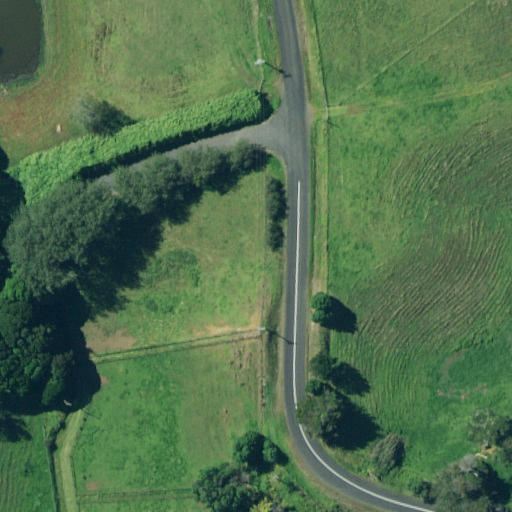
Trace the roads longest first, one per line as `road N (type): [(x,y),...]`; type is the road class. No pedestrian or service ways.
road 1 (unclassified): [(441,511),(348,485),(300,430),(284,343),(296,128)]
road 2 (unclassified): [(0,287),(46,202),(72,185),(296,128)]
road 3 (unclassified): [(296,128),(283,0)]
